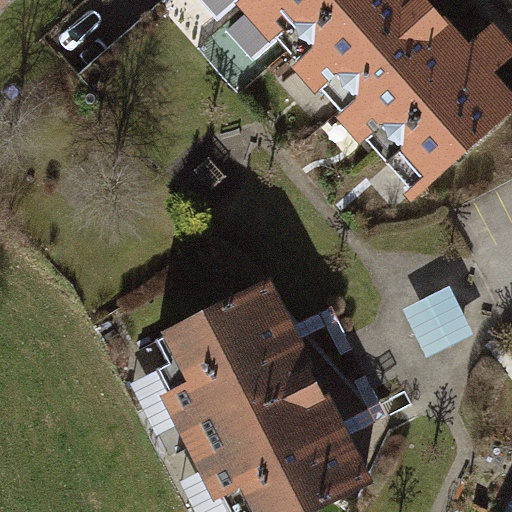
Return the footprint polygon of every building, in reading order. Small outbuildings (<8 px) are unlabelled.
[(0,0),(0,30),(29,0),(0,0)] [(201,0),(266,70),(343,0),(201,0)] [(418,0),(343,0),(266,70),(340,151),(456,45),(458,44),(418,0)] [(511,106),(456,45),(340,151),(408,225),(511,130),(511,106)] [(263,297),(135,361),(190,470),(318,405),(263,297)] [(365,511),(371,509),(318,405),(190,470),(210,511),(365,511)]
